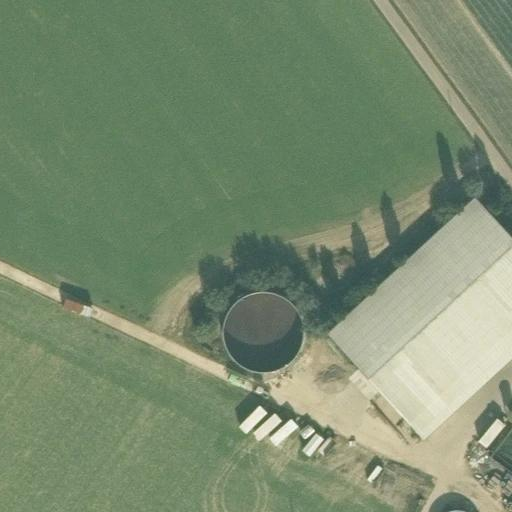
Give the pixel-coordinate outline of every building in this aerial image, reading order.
[(327,335),(409,424),(511,328),(511,238),(475,198),(327,335)] [(295,309),(283,299),(269,293),(253,294),(239,301),(229,312),(223,327),(224,342),(231,357),(242,367),(257,372),(272,372),(287,365),(297,353),(302,339),(302,323),(295,309)] [(511,358),(511,328),(409,424),(424,440),(511,358)] [(491,449),(511,425),(502,417),(482,441),(491,449)] [(511,426),(488,459),(511,476),(511,426)]
